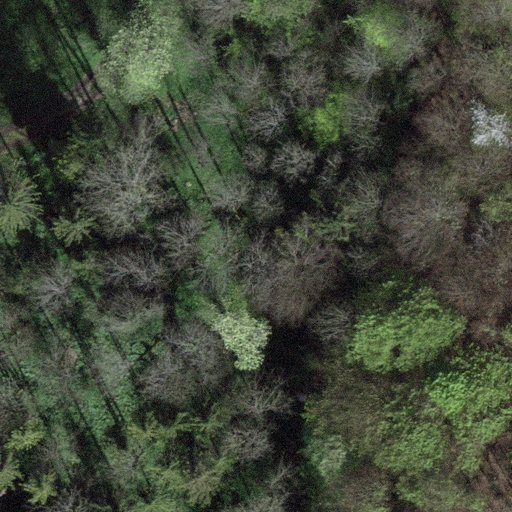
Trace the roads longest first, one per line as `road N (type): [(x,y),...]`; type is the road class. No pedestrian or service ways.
road 1 (track): [(480,0),(465,114),(344,384),(307,511)]
road 2 (track): [(190,0),(66,108),(0,131)]
